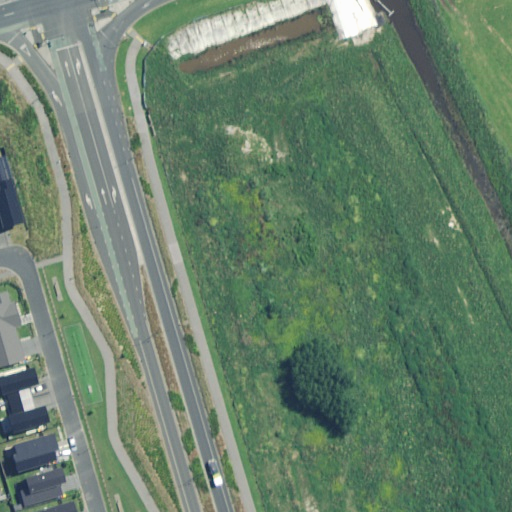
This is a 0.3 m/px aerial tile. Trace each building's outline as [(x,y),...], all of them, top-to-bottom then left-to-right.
[(0,163),(1,169),(0,169),(0,223),(7,222),(9,229),(27,224),(8,156),(0,158),(0,163)] [(0,365),(26,358),(17,327),(24,325),(17,300),(12,301),(9,290),(0,292),(0,365)] [(0,393),(8,391),(11,402),(33,396),(30,385),(42,382),(37,364),(1,374),(2,378),(0,379),(0,393)] [(36,407),(33,396),(11,402),(14,413),(12,414),(17,430),(53,420),(48,404),(36,407)] [(61,446),(57,430),(18,442),(20,452),(18,452),(22,469),(59,459),(56,448),(61,446)] [(68,481),(63,466),(29,476),(32,487),(23,490),(27,505),(65,494),(61,482),(68,481)] [(80,511),(77,499),(33,511),(80,511)]
